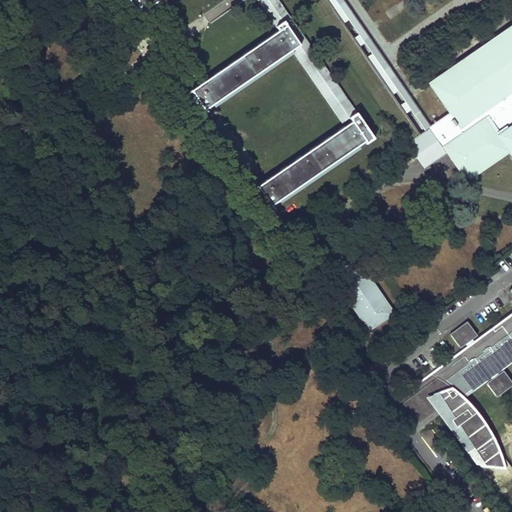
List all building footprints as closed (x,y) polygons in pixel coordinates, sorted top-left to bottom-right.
[(129,0),(138,13),(156,0),(129,0)] [(311,0),(410,141),(420,134),(328,0),(311,0)] [(288,25),(193,91),(206,110),(301,44),(288,25)] [(511,148),(511,127),(503,133),(497,124),(511,114),(511,27),(429,84),(449,114),(420,134),(410,141),(426,165),(450,148),(469,177),(511,148)] [(354,121),(259,186),(272,205),(367,140),(354,121)] [(354,255),(327,274),(368,332),(395,313),(354,255)] [(466,346),(394,400),(417,430),(438,414),(474,463),(477,463),(478,464),(504,467),(501,455),(499,450),(494,440),(483,419),(474,408),(469,402),(461,394),(488,375),(489,377),(484,381),(495,395),(511,382),(501,368),(496,372),(495,370),(511,356),(511,284),(507,288),(511,293),(511,311),(473,341),(470,337),(476,333),(465,319),(448,332),(458,346),(463,342),(466,346)]
